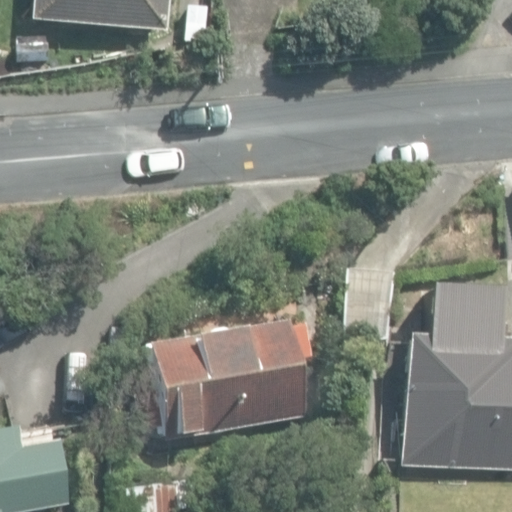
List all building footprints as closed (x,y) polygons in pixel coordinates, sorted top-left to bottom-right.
[(97,0),(95,26),(232,38),(235,0),(97,0)] [(339,348),(384,349),(386,274),(340,273),(339,348)] [(147,345),(164,442),(300,419),(290,360),(306,357),(300,324),(286,326),(285,321),(147,345)] [(398,466),(511,470),(511,344),(403,340),(398,466)] [(0,511),(38,511),(66,508),(56,443),(15,450),(12,429),(0,431),(0,511)] [(121,490),(123,511),(174,511),(175,511),(193,509),(190,483),(121,490)]
